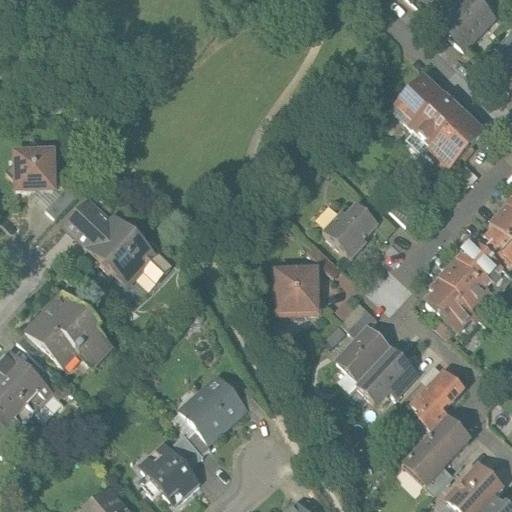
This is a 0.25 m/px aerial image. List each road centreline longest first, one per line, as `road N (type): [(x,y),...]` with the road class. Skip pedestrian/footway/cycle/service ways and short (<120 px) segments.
road 1 (residential): [(511,126),(378,0)]
road 2 (residential): [(511,169),(395,299)]
